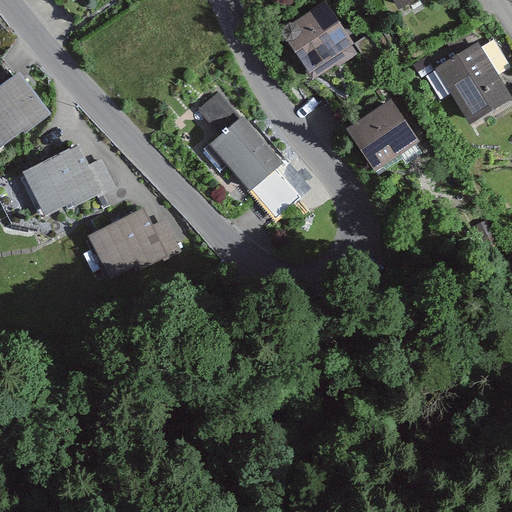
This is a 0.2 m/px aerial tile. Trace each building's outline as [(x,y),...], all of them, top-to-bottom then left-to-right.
[(377,0),(388,17),(417,0),(377,0)] [(350,54),(321,3),(266,35),(295,85),(350,54)] [(474,44),(426,70),(461,132),(508,107),(474,44)] [(0,151),(44,121),(12,75),(0,83),(0,151)] [(313,197),(222,94),(200,113),(223,139),(205,154),(248,203),(256,189),(286,222),(313,197)] [(388,103),(333,134),(360,182),(415,152),(388,103)] [(81,171),(71,149),(11,176),(35,229),(114,193),(100,162),(81,171)] [(140,209),(79,238),(104,290),(179,253),(164,222),(150,229),(140,209)]
